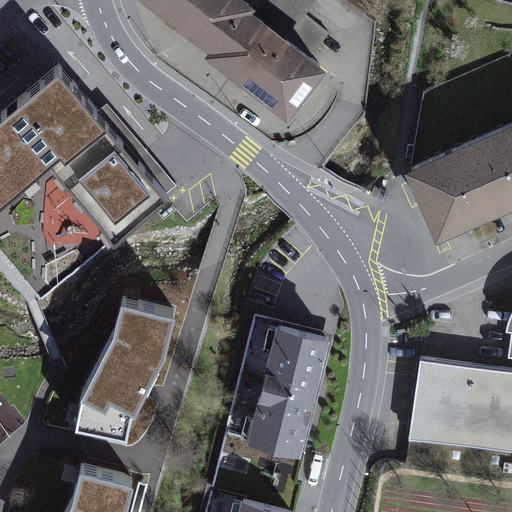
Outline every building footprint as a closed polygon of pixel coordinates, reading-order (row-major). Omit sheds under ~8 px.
[(152,0),(219,52),(258,0),(152,0)] [(265,0),(258,0),(219,52),(298,113),(341,58),(265,0)] [(61,65),(0,118),(0,203),(53,159),(119,236),(171,192),(61,65)] [(511,120),(399,169),(428,239),(511,203),(511,120)] [(178,308),(123,294),(114,329),(82,391),(75,423),(129,435),(135,408),(167,349),(178,308)] [(341,330),(262,311),(233,429),(312,448),(341,330)] [(511,364),(507,364),(428,352),(416,434),(511,448),(511,364)] [(130,511),(139,476),(84,463),(75,498),(68,511),(130,511)] [(302,511),(304,507),(218,484),(210,511),(302,511)]
